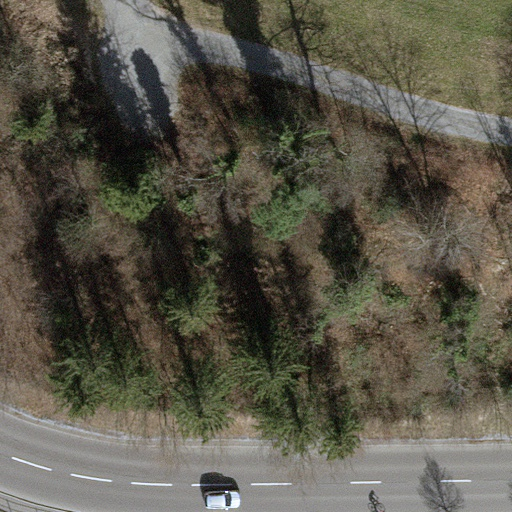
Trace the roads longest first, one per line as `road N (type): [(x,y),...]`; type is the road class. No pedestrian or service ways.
road 1 (secondary): [(0,453),(53,474),(138,486),(511,483)]
road 2 (track): [(127,0),(158,34),(212,53),(511,135)]
